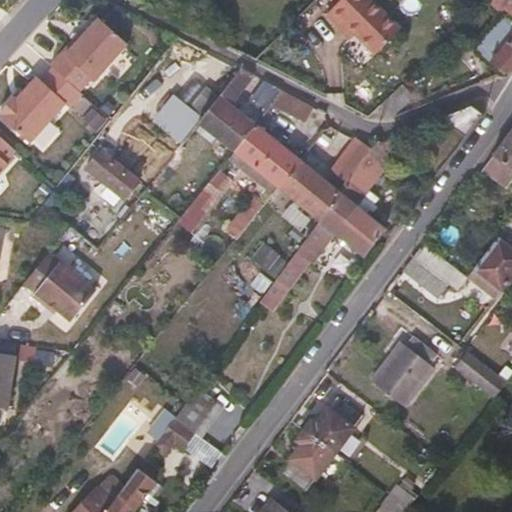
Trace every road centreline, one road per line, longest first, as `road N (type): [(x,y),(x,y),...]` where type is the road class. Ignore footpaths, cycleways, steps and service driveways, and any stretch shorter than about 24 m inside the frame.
road 1 (residential): [(509,102),(192,511)]
road 2 (residential): [(120,0),(383,128),(493,93),(509,102)]
